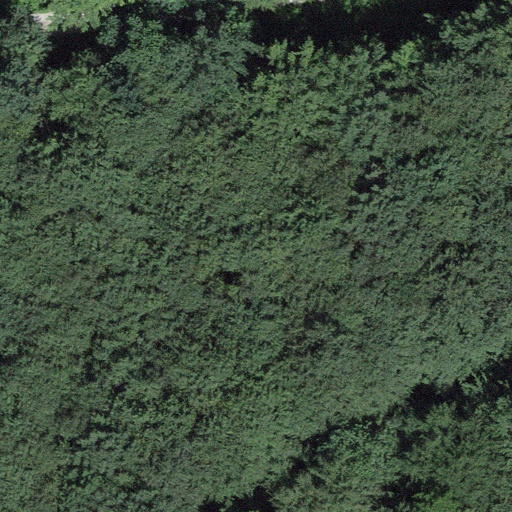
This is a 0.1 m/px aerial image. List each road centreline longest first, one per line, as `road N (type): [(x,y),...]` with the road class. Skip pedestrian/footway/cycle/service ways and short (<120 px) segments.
road 1 (track): [(511,348),(366,427),(248,511)]
road 2 (track): [(0,23),(192,0)]
